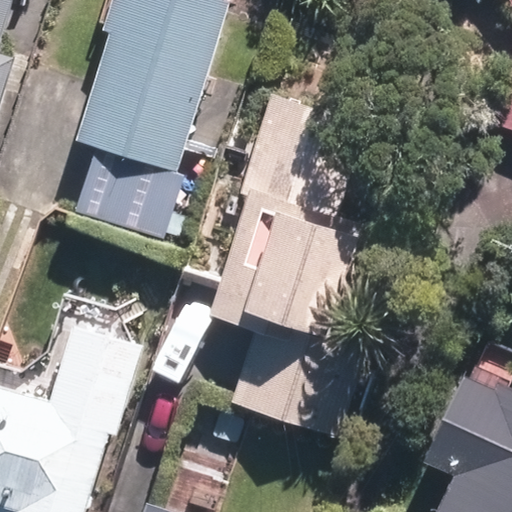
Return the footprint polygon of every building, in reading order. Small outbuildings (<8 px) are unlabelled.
[(0,0),(0,70),(22,0),(0,0)] [(232,10),(202,0),(134,0),(90,136),(182,166),(232,10)] [(275,328),(252,399),(340,427),(366,345),(330,334),(364,228),(335,219),(362,132),(292,110),(228,314),(275,328)] [(94,511),(140,353),(88,338),(68,408),(0,388),(0,511),(94,511)] [(511,511),(511,388),(482,374),(441,456),(479,475),(460,511),(511,511)]
